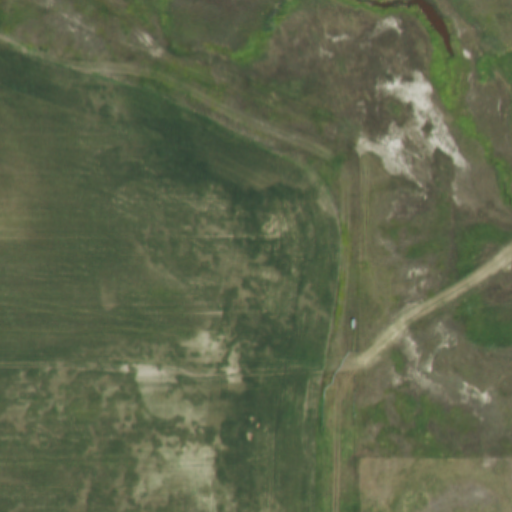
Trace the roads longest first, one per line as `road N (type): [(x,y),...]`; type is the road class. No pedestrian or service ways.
road 1 (track): [(335,388),(343,177),(159,80),(75,75),(0,37)]
road 2 (track): [(326,511),(324,453),(335,388)]
